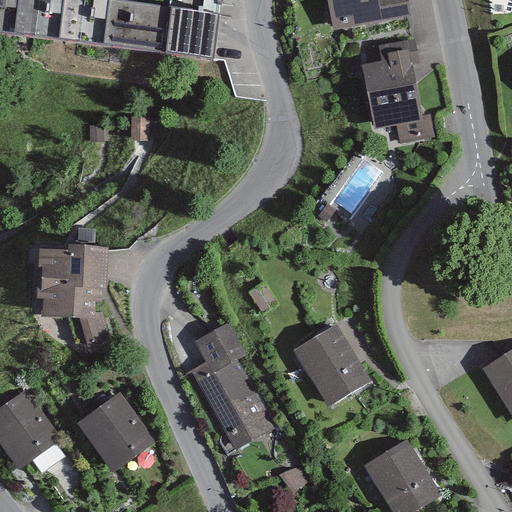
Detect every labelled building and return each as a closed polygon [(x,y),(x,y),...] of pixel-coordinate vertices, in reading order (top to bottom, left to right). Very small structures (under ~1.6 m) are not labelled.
[(18,0),(0,0),(0,34),(14,36),(18,0)] [(64,0),(18,0),(14,36),(59,42),(64,0)] [(109,0),(106,0),(64,0),(59,42),(104,48),(109,0)] [(171,9),(109,0),(104,48),(165,55),(171,9)] [(328,0),(334,32),(411,19),(407,0),(328,0)] [(220,15),(171,9),(165,55),(214,62),(220,15)] [(416,41),(379,48),(382,62),(363,66),(375,131),(398,127),(401,144),(434,138),(430,117),(424,118),(414,67),(420,66),(416,41)] [(159,120),(133,120),(133,144),(158,144),(159,120)] [(109,126),(91,126),(91,143),(110,142),(109,126)] [(336,210),(329,204),(318,217),(325,223),(336,210)] [(95,255),(19,254),(19,325),(61,326),(68,355),(107,346),(100,315),(84,319),(94,298),(95,255)] [(280,305),(265,283),(249,294),(264,316),(280,305)] [(228,324),(188,345),(200,367),(185,375),(226,457),(273,434),(239,366),(245,357),(228,324)] [(366,385),(332,324),(278,354),(312,415),(366,385)] [(511,353),(476,374),(511,436),(511,353)] [(120,392),(64,428),(99,483),(155,448),(120,392)] [(68,460),(22,394),(0,409),(0,461),(11,477),(25,468),(35,483),(68,460)] [(404,443),(354,471),(377,511),(417,511),(437,501),(404,443)] [(307,460),(289,466),(295,484),(312,478),(307,460)]
